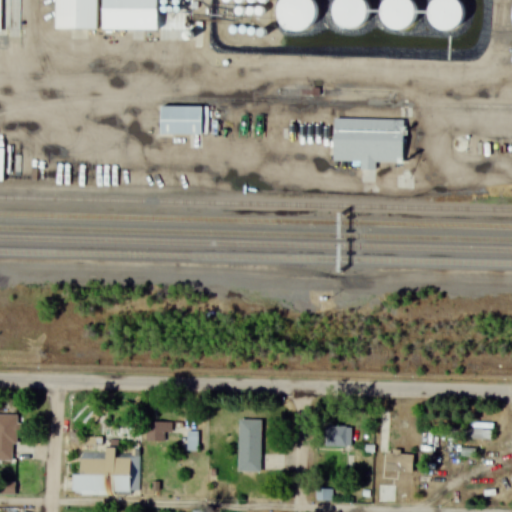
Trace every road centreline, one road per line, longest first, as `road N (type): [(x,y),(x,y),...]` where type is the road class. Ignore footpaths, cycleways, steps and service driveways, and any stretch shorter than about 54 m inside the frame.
road 1 (residential): [(511,395),(0,381)]
road 2 (residential): [(53,511),(60,383)]
road 3 (residential): [(299,511),(303,388)]
